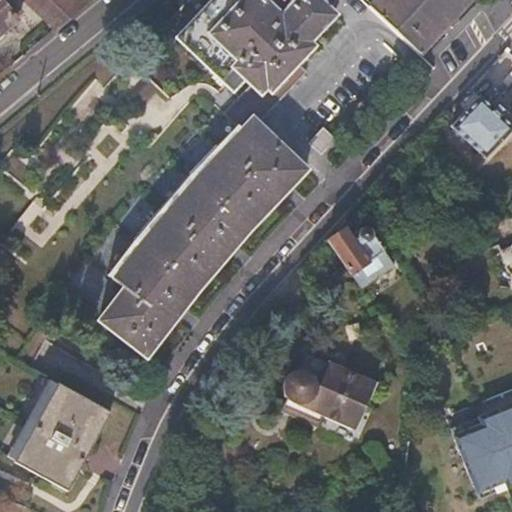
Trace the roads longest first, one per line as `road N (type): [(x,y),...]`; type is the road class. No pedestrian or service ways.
road 1 (residential): [(132,511),(165,435),(253,299),(511,28)]
road 2 (residential): [(119,0),(0,101)]
